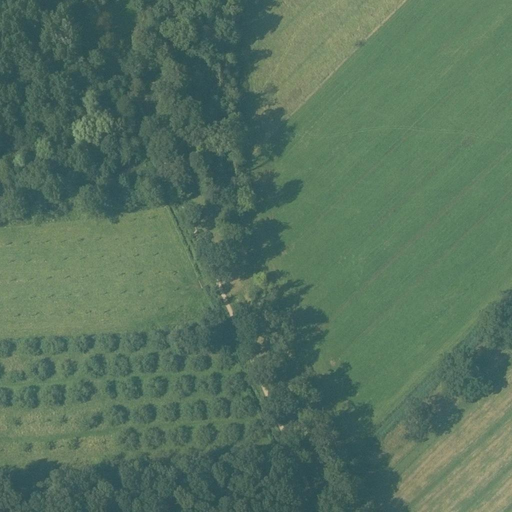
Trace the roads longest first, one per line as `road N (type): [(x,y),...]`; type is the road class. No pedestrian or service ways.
road 1 (track): [(318,511),(90,0)]
road 2 (track): [(0,176),(22,162),(152,142)]
